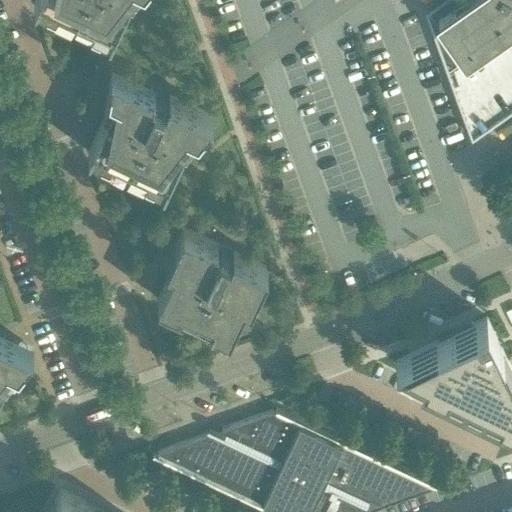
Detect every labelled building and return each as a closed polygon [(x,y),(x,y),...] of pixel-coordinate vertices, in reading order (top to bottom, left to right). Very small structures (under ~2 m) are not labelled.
[(34,0),(33,2),(109,37),(126,0),(34,0)] [(511,0),(454,0),(437,12),(467,54),(511,22),(511,0)] [(185,148),(212,114),(111,66),(102,109),(106,111),(87,151),(163,186),(182,146),(185,148)] [(250,302),(267,266),(233,250),(231,255),(227,253),(229,250),(220,245),(218,249),(214,247),(217,242),(183,226),(174,245),(179,248),(174,258),(181,261),(179,266),(173,264),(157,298),(228,331),(244,299),(250,302)] [(338,297),(335,289),(334,286),(320,291),(325,302),(338,297)] [(511,368),(507,359),(501,346),(498,341),(486,315),(474,321),(471,320),(465,332),(458,329),(457,330),(436,340),(409,353),(394,360),(511,417),(511,368)] [(6,381),(33,347),(0,331),(0,384),(2,380),(6,381)] [(438,483),(335,434),(277,407),(275,407),(276,408),(275,410),(272,408),(221,427),(226,429),(221,439),(207,432),(157,450),(158,450),(157,452),(154,451),(152,452),(280,511),(357,511),(369,508),(365,506),(369,496),(383,503),(434,485),(433,485),(434,482),(437,483),(438,483)] [(112,511),(110,511),(108,511),(105,511),(106,511),(97,506),(95,510),(85,506),(86,500),(60,487),(47,511),(112,511)] [(236,511),(251,511),(253,508),(238,502),(234,511),(236,511)]
